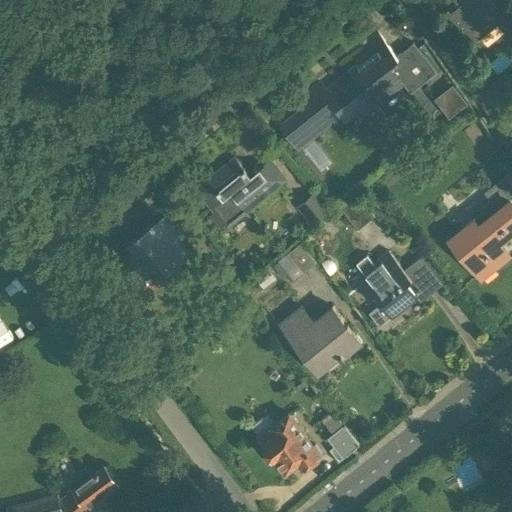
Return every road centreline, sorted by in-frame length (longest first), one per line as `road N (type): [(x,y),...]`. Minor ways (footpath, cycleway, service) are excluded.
road 1 (residential): [(352,0),(45,246)]
road 2 (residential): [(242,511),(45,246)]
road 3 (residential): [(327,511),(511,361)]
